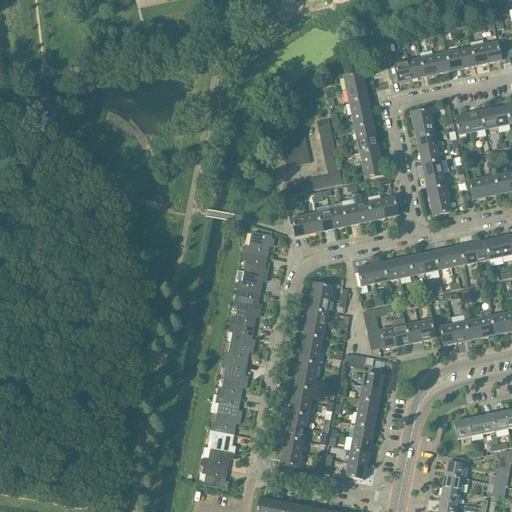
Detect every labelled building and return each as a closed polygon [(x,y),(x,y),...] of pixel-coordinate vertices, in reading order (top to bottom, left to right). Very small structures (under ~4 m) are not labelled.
[(497,43),(484,46),(487,64),(501,61),(497,43)] [(471,49),(475,67),(487,64),(484,46),(471,49)] [(471,49),(458,52),(462,70),(475,67),(471,49)] [(508,49),(502,51),(504,64),(510,63),(508,49)] [(445,54),(449,72),(462,70),(458,52),(445,54)] [(445,54),(433,57),(437,75),(449,72),(445,54)] [(420,60),(424,78),(437,75),(433,57),(420,60)] [(420,60),(407,62),(411,80),(424,78),(420,60)] [(407,62),(394,65),(394,66),(388,67),(391,79),(397,78),(398,83),(404,82),(405,83),(406,84),(411,83),(411,82),(411,80),(407,62)] [(343,78),(346,91),(364,87),(361,74),(343,78)] [(346,91),(349,104),(367,100),(364,87),(346,91)] [(333,99),(332,94),(326,95),(328,108),(334,107),(333,99)] [(349,104),(352,116),(370,113),(367,100),(349,104)] [(443,107),(446,121),(452,120),(449,106),(443,107)] [(506,108),(493,111),(497,128),(510,126),(506,108)] [(411,114),(414,127),(431,124),(428,110),(411,114)] [(480,113),(484,131),(497,128),(493,111),(480,113)] [(352,116),(354,129),(372,125),(370,113),(352,116)] [(480,113),(468,116),(471,134),(484,131),(480,113)] [(468,116),(455,119),(458,137),(471,134),(468,116)] [(414,127),(416,140),(434,136),(431,124),(414,127)] [(354,129),(357,142),(375,138),(372,125),(354,129)] [(416,140),(419,153),(437,149),(434,136),(416,140)] [(357,142),(360,155),(378,151),(375,138),(357,142)] [(419,153),(422,166),(440,162),(437,149),(419,153)] [(360,155),(363,167),(380,164),(378,151),(360,155)] [(422,166),(424,178),(442,175),(440,162),(422,166)] [(380,164),(363,167),(365,181),(383,177),(380,164)] [(331,188),(342,186),(338,168),(327,171),(328,176),(331,188)] [(424,178),(427,191),(445,187),(442,175),(424,178)] [(495,178),(498,196),(511,193),(507,175),(495,178)] [(495,178),(482,181),(486,198),(498,196),(495,178)] [(391,184),(390,179),(377,181),(378,187),(391,184)] [(482,181),(468,184),(472,201),(486,198),(482,181)] [(427,191),(430,204),(448,200),(445,187),(427,191)] [(465,211),(471,209),(468,196),(462,197),(465,211)] [(395,199),(381,202),(385,220),(398,217),(395,199)] [(451,214),(448,200),(430,204),(433,218),(451,214)] [(342,205),(343,210),(347,228),(360,225),(356,207),(355,202),(342,205)] [(369,204),(372,222),(385,220),(381,202),(369,204)] [(369,204),(356,207),(360,225),(372,222),(369,204)] [(317,210),(318,215),(321,233),(334,230),(330,213),(329,208),(317,210)] [(343,210),(330,213),(334,230),(347,228),(343,210)] [(318,215),(305,218),(309,236),(321,233),(318,215)] [(309,236),(305,218),(291,221),(295,239),(309,236)] [(246,247),(244,254),(266,259),(268,247),(273,248),(274,241),(252,237),(250,248),(246,247)] [(511,242),(511,237),(498,240),(502,258),(511,255),(511,242)] [(485,243),(489,261),(502,258),(498,240),(485,243)] [(485,243),(473,245),(477,263),(489,261),(485,243)] [(460,248),(464,266),(477,263),(473,245),(460,248)] [(460,248),(447,251),(451,269),(464,266),(460,248)] [(434,254),(438,272),(451,269),(447,251),(434,254)] [(264,271),(266,259),(244,254),(243,262),(247,262),(245,273),(267,277),(268,271),(264,271)] [(434,254),(421,256),(425,274),(438,272),(434,254)] [(408,259),(412,277),(425,274),(421,256),(408,259)] [(408,259),(396,262),(400,280),(412,277),(408,259)] [(396,262),(384,264),(383,265),(387,282),(400,280),(396,262)] [(383,265),(370,267),(374,285),(387,282),(383,265)] [(361,288),(374,285),(370,267),(357,270),(361,288)] [(266,283),(267,277),(245,273),(243,283),(239,283),(238,290),(259,294),(262,282),(266,283)] [(311,298),(329,302),(332,288),(314,285),(311,298)] [(257,306),(259,294),(238,290),(237,297),(240,298),(238,308),(260,313),(261,307),(257,306)] [(348,292),(342,291),(340,304),(346,305),(348,292)] [(311,298),(309,311),(327,314),(329,302),(311,298)] [(259,318),(260,313),(238,308),(236,319),(233,318),(231,325),(253,329),(255,317),(259,318)] [(363,312),(364,318),(376,315),(375,310),(363,312)] [(325,327),(327,314),(309,311),(307,324),(325,327)] [(477,316),(478,321),(482,339),(495,336),(491,318),(490,313),(477,316)] [(364,318),(365,323),(377,321),(376,315),(364,318)] [(495,336),(507,333),(504,316),(491,318),(495,336)] [(341,330),(347,331),(349,319),(343,318),(341,330)] [(365,323),(366,329),(379,326),(377,321),(365,323)] [(432,321),(418,324),(422,342),(435,339),(432,321)] [(465,324),(469,341),(482,339),(478,321),(465,324)] [(307,324),(304,336),(322,340),(325,327),(307,324)] [(418,324),(406,327),(409,345),(422,342),(418,324)] [(465,324),(453,326),(456,344),(469,341),(465,324)] [(250,341),(253,329),(231,325),(230,333),(233,333),(231,344),(254,348),(255,342),(250,341)] [(366,329),(368,334),(380,332),(379,326),(366,329)] [(443,347),(456,344),(453,326),(439,329),(443,347)] [(393,330),(397,348),(409,345),(406,327),(393,330)] [(381,337),(382,343),(383,349),(383,350),(397,348),(393,330),(380,332),(381,337)] [(381,337),(380,332),(368,334),(369,340),(381,337)] [(320,353),(322,340),(304,336),(302,349),(320,353)] [(369,340),(370,345),(382,343),(381,337),(369,340)] [(370,345),(371,351),(380,349),(383,349),(382,343),(370,345)] [(253,354),(254,348),(231,344),(229,355),(226,354),(224,361),(246,365),(248,353),(253,354)] [(302,349),(299,362),(317,365),(320,353),(302,349)] [(373,356),(382,358),(380,349),(371,351),(372,356),(373,356)] [(350,355),(348,367),(353,368),(356,356),(350,355)] [(353,368),(359,369),(362,357),(356,356),(353,368)] [(365,370),(365,368),(367,358),(362,357),(359,369),(365,370)] [(366,366),(373,367),(374,360),(372,359),(367,358),(366,366)] [(248,378),(244,377),(246,365),(224,361),(223,368),(227,369),(225,380),(247,384),(248,378)] [(299,362),(297,375),(315,378),(317,365),(299,362)] [(383,375),(385,364),(376,362),(373,374),(383,375)] [(366,374),(363,388),(381,391),(383,377),(366,374)] [(294,388),(312,391),(315,378),(297,375),(294,388)] [(219,390),(218,397),(239,401),(242,389),(246,390),(247,384),(225,380),(223,390),(219,390)] [(294,388),(292,401),(310,404),(312,391),(294,388)] [(363,388),(361,400),(378,404),(381,391),(363,388)] [(237,412),(239,401),(218,397),(216,404),(220,404),(218,415),(240,419),(241,413),(237,412)] [(358,413),(376,417),(378,404),(361,400),(358,413)] [(290,414),(308,417),(310,404),(292,401),(290,414)] [(504,412),(492,415),(495,432),(508,430),(504,412)] [(358,413),(356,426),(374,429),(376,417),(358,413)] [(290,414),(287,426),(305,430),(308,417),(290,414)] [(212,425),(211,432),(233,436),(235,424),(239,425),(240,419),(218,415),(216,426),(212,425)] [(483,435),(495,432),(492,415),(479,418),(483,435)] [(479,418),(467,420),(470,438),(483,435),(479,418)] [(457,440),(470,438),(467,420),(454,423),(457,440)] [(285,439),(303,443),(305,430),(287,426),(285,439)] [(353,439),(371,442),(374,429),(356,426),(353,439)] [(230,448),(233,436),(211,432),(210,439),(214,440),(212,451),(234,455),(235,449),(230,448)] [(285,439),(283,452),(301,456),(303,443),(285,439)] [(353,439),(351,452),(369,455),(371,442),(353,439)] [(201,467),(204,467),(226,472),(228,460),(232,460),(234,455),(212,451),(204,449),(202,460),(206,460),(205,462),(202,461),(201,467)] [(343,463),(348,464),(366,468),(369,455),(351,452),(345,450),(343,463)] [(301,456),(283,452),(280,465),(298,469),(301,456)] [(511,465),(508,452),(500,454),(497,468),(510,471),(511,465)] [(323,460),(317,459),(315,471),(321,473),(323,460)] [(445,476),(462,480),(465,466),(468,467),(469,461),(466,461),(456,459),(455,464),(447,463),(445,476)] [(332,461),(326,460),(324,473),(330,474),(332,461)] [(366,468),(348,464),(346,477),(364,481),(366,468)] [(205,486),(227,490),(228,484),(224,483),(226,472),(204,467),(201,467),(200,472),(203,473),(203,474),(207,475),(205,486)] [(497,468),(496,474),(509,477),(510,471),(497,468)] [(495,480),(508,483),(509,477),(496,474),(495,477),(495,480)] [(445,476),(442,489),(460,492),(461,486),(468,487),(469,481),(462,480),(445,476)] [(495,480),(494,486),(506,489),(508,483),(495,480)] [(506,489),(494,486),(493,492),(505,494),(506,489)] [(442,489),(440,501),(457,505),(460,492),(442,489)] [(493,492),(492,494),(492,498),(504,500),(505,494),(493,492)] [(270,511),(273,502),(259,500),(256,511),(270,511)] [(455,511),(457,505),(440,501),(437,511),(455,511)] [(270,511),(283,511),(285,505),(273,502),(270,511)]
